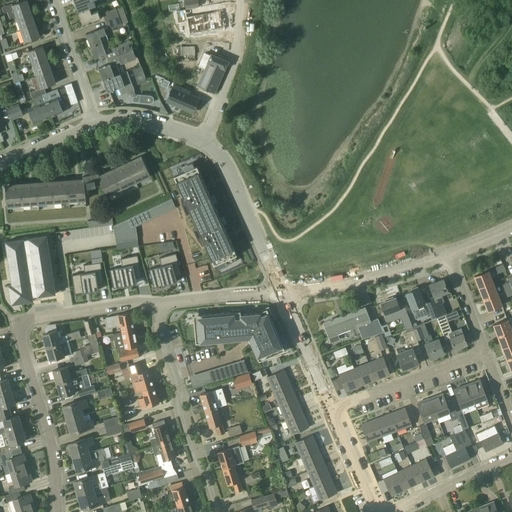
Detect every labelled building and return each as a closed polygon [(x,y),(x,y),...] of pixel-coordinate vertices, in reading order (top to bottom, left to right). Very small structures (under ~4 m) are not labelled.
[(17,17),(31,12),(27,0),(25,0),(12,5),(12,4),(2,7),(4,13),(14,9),(17,17)] [(89,8),(90,9),(96,6),(93,0),(73,0),(74,0),(78,12),(89,8)] [(197,0),(184,0),(186,9),(199,7),(197,0)] [(119,16),(125,14),(123,6),(103,13),(106,21),(119,16)] [(92,14),(90,9),(89,8),(78,12),(82,24),(100,18),(98,12),(92,14)] [(190,36),(224,31),(221,11),(187,16),(186,11),(178,13),(180,24),(188,23),(190,36)] [(17,17),(21,29),(36,24),(31,12),(17,17)] [(119,16),(106,21),(109,30),(122,25),(119,16)] [(40,37),(36,24),(21,29),(25,42),(40,37)] [(91,46),(108,39),(104,28),(86,34),(91,46)] [(6,38),(1,40),(4,49),(9,48),(6,38)] [(108,39),(91,46),(95,58),(106,54),(107,59),(117,55),(133,49),(133,50),(138,48),(136,42),(131,44),(130,41),(114,47),(114,46),(111,47),(108,39)] [(33,63),(47,58),(43,46),(28,51),(33,63)] [(182,47),(179,47),(179,56),(183,55),(195,55),(195,47),(189,47),(182,47)] [(136,59),(133,50),(133,49),(117,55),(120,62),(121,65),(136,59)] [(210,56),(205,53),(202,60),(208,62),(207,62),(208,62),(198,86),(215,93),(225,69),(229,62),(211,54),(210,56)] [(16,70),(11,54),(6,56),(11,71),(16,70)] [(33,63),(37,76),(51,71),(47,58),(33,63)] [(109,64),(99,68),(103,79),(120,73),(117,63),(116,61),(109,64)] [(141,66),(132,69),(137,84),(146,80),(141,66)] [(56,83),(51,71),(37,76),(41,88),(56,83)] [(11,74),(14,83),(20,81),(17,72),(11,74)] [(133,97),(137,96),(135,90),(132,82),(130,83),(126,72),(121,73),(120,73),(103,79),(108,92),(113,90),(113,91),(115,90),(114,90),(119,88),(121,95),(131,91),(133,97)] [(164,79),(162,85),(167,87),(170,81),(164,79)] [(20,81),(14,83),(19,96),(24,94),(20,81)] [(71,83),(65,85),(67,92),(74,90),(71,83)] [(174,85),(167,101),(193,112),(199,99),(189,95),(186,93),(187,91),(174,85)] [(57,89),(42,95),(50,117),(63,112),(57,98),(61,97),(57,89)] [(133,97),(133,102),(149,103),(151,103),(152,103),(153,102),(154,101),(154,99),(153,97),(153,96),(151,96),(150,95),(140,94),(140,97),(137,96),(133,97)] [(43,120),(50,117),(42,95),(32,99),(35,107),(28,110),(33,121),(42,118),(43,120)] [(168,114),(168,112),(162,102),(161,102),(160,112),(168,114)] [(23,116),(19,104),(7,109),(12,120),(23,116)] [(151,175),(143,159),(99,178),(99,173),(83,176),(83,181),(6,187),(7,206),(86,200),(85,188),(102,184),(107,195),(151,175)] [(185,172),(174,177),(183,197),(187,205),(201,237),(205,245),(214,265),(224,261),(227,266),(237,261),(235,256),(237,255),(229,237),(226,239),(224,235),(227,233),(224,225),(223,225),(221,226),(217,219),(220,217),(214,204),(211,205),(208,198),(211,196),(207,188),(204,189),(202,185),(205,184),(197,166),(195,167),(193,162),(182,167),(185,172)] [(113,224),(113,217),(88,221),(89,228),(113,224)] [(33,301),(32,297),(37,296),(37,297),(55,294),(46,236),(6,242),(12,285),(8,285),(11,304),(33,301)] [(165,242),(168,250),(175,248),(173,241),(165,242)] [(162,266),(149,269),(154,288),(163,285),(163,284),(175,280),(175,282),(177,282),(176,276),(182,275),(176,253),(159,258),(162,266)] [(123,267),(110,270),(114,288),(123,286),(123,285),(135,282),(135,284),(137,283),(136,278),(142,277),(138,255),(121,259),(123,267)] [(85,273),(72,275),(75,294),(85,293),(84,291),(97,289),(97,291),(99,290),(98,285),(104,284),(101,262),(84,265),(85,273)] [(505,270),(503,264),(493,268),(496,274),(505,270)] [(479,288),(493,282),(488,271),(474,276),(479,288)] [(511,276),(508,278),(510,282),(500,286),(503,291),(503,292),(511,288),(511,276)] [(433,309),(436,318),(445,315),(447,314),(442,303),(444,301),(442,297),(440,297),(439,296),(448,292),(443,279),(436,282),(435,281),(432,282),(431,284),(429,284),(434,297),(429,299),(433,309)] [(497,294),(493,282),(479,288),(483,300),(497,294)] [(420,314),(433,309),(429,299),(428,296),(423,298),(419,289),(418,286),(411,289),(412,292),(406,294),(411,309),(412,309),(415,318),(421,316),(420,314)] [(511,288),(503,292),(503,291),(497,294),(483,300),(488,311),(502,306),(502,305),(508,303),(505,298),(511,294),(511,288)] [(383,302),(381,303),(388,321),(388,322),(401,317),(406,330),(412,327),(405,307),(400,309),(395,298),(393,296),(383,300),(383,302)] [(381,325),(378,319),(371,321),(365,307),(323,323),(331,343),(340,340),(338,335),(358,327),(362,339),(383,333),(381,325)] [(121,325),(122,332),(134,329),(131,312),(106,318),(108,328),(121,325)] [(242,318),(234,319),(234,313),(194,316),(196,342),(250,338),(259,360),(279,352),(276,346),(282,343),(269,313),(242,315),(242,318)] [(445,315),(436,318),(442,332),(451,329),(445,315)] [(92,319),(84,322),(87,330),(88,335),(96,333),(95,331),(94,328),(92,319)] [(493,325),(498,336),(511,330),(511,323),(510,325),(507,319),(493,325)] [(414,330),(417,340),(423,338),(425,343),(431,359),(444,354),(438,338),(433,341),(431,334),(429,335),(424,323),(413,327),(414,330)] [(137,346),(134,329),(122,332),(113,334),(116,347),(118,347),(121,362),(134,358),(132,352),(137,351),(136,346),(137,346)] [(420,346),(417,340),(414,330),(403,334),(409,350),(398,354),(403,369),(419,363),(413,348),(420,346)] [(511,330),(498,336),(502,348),(511,344),(511,330)] [(46,347),(61,343),(69,341),(67,335),(60,338),(58,331),(43,335),(46,347)] [(455,336),(454,331),(448,333),(450,338),(449,338),(454,350),(467,345),(463,333),(455,336)] [(388,347),(383,334),(375,337),(380,351),(388,347)] [(65,356),(61,343),(46,347),(50,361),(65,356)] [(88,355),(94,353),(91,344),(86,345),(88,355)] [(511,344),(502,348),(507,360),(511,357),(511,344)] [(355,347),(358,355),(364,353),(360,345),(355,347)] [(68,354),(70,360),(82,357),(80,350),(68,354)] [(88,361),(87,356),(82,357),(70,360),(72,367),(85,363),(84,362),(88,361)] [(384,357),(369,363),(375,380),(390,375),(384,357)] [(244,359),(190,376),(193,387),(248,371),(244,359)] [(128,367),(136,394),(142,392),(142,391),(154,387),(149,370),(143,372),(140,363),(128,367)] [(369,363),(354,368),(361,386),(375,380),(369,363)] [(116,364),(106,367),(108,375),(118,372),(116,364)] [(57,384),(82,376),(88,374),(86,368),(70,373),(68,367),(53,371),(57,384)] [(346,392),(361,386),(354,368),(339,374),(346,392)] [(267,377),(273,391),(290,384),(284,369),(267,377)] [(255,380),(263,377),(260,370),(253,374),(255,380)] [(248,372),(235,376),(235,377),(239,388),(252,384),(248,373),(248,372)] [(0,394),(12,391),(8,379),(2,381),(0,375),(0,394)] [(82,376),(57,384),(61,396),(75,392),(78,391),(80,396),(96,392),(94,385),(86,387),(82,376)] [(479,379),(467,384),(474,403),(476,409),(489,404),(479,379)] [(273,391),(279,406),(296,399),(290,384),(273,391)] [(474,403),(467,384),(454,389),(462,408),(474,403)] [(113,395),(111,387),(97,391),(100,399),(113,395)] [(142,391),(142,392),(144,397),(138,399),(141,409),(159,403),(154,387),(142,391)] [(200,394),(205,411),(217,408),(227,404),(222,388),(218,389),(200,394)] [(12,391),(0,394),(0,414),(10,412),(9,406),(15,404),(12,391)] [(458,418),(456,412),(453,402),(447,404),(443,394),(430,399),(437,417),(439,422),(451,418),(452,421),(458,418)] [(279,406),(285,420),(303,413),(296,399),(279,406)] [(437,417),(430,399),(418,403),(425,422),(437,417)] [(64,407),(67,421),(83,416),(81,409),(88,407),(86,400),(64,407)] [(264,414),(272,410),(269,405),(262,408),(264,414)] [(222,424),(217,408),(205,411),(210,428),(216,426),(218,435),(224,433),(222,424)] [(391,414),(397,431),(407,427),(408,431),(414,429),(406,408),(391,414)] [(462,410),(456,412),(461,425),(467,423),(462,410)] [(0,428),(2,433),(22,428),(18,416),(12,417),(10,412),(0,414),(0,420),(4,419),(6,426),(0,428)] [(493,417),(491,412),(479,416),(482,422),(493,417)] [(309,428),(303,413),(285,420),(291,435),(309,428)] [(383,437),(397,431),(391,414),(376,419),(383,437)] [(85,422),(83,416),(67,421),(71,434),(94,427),(92,420),(85,422)] [(103,421),(106,428),(121,424),(119,416),(103,421)] [(131,432),(131,433),(147,428),(144,418),(128,423),(131,432)] [(376,439),(383,437),(376,419),(361,425),(368,442),(376,439)] [(153,446),(170,441),(165,424),(164,424),(162,420),(152,423),(156,436),(150,438),(153,446)] [(131,432),(128,423),(122,425),(123,431),(131,432)] [(124,431),(121,424),(106,428),(108,436),(124,431)] [(434,443),(426,424),(419,426),(427,446),(434,443)] [(242,433),(240,425),(227,429),(230,437),(242,433)] [(465,430),(469,437),(481,432),(478,425),(465,430)] [(270,427),(256,431),(258,439),(272,435),(270,427)] [(22,428),(2,433),(6,446),(0,447),(0,448),(2,454),(21,448),(19,442),(26,440),(22,428)] [(471,444),(464,430),(450,436),(457,451),(445,456),(451,468),(470,459),(464,447),(471,444)] [(255,431),(240,436),(243,445),(258,440),(255,431)] [(503,444),(498,433),(488,437),(487,433),(479,437),(486,452),(503,444)] [(295,442),(301,457),(318,450),(312,435),(295,442)] [(69,443),(73,457),(89,453),(87,446),(94,444),(91,437),(69,443)] [(376,439),(368,442),(370,447),(378,444),(376,439)] [(175,457),(170,441),(153,446),(155,454),(161,453),(167,470),(173,468),(170,459),(175,457)] [(405,447),(408,454),(419,448),(416,441),(405,447)] [(127,442),(126,442),(122,443),(125,456),(126,455),(128,461),(132,460),(130,454),(127,442)] [(480,442),(472,446),(475,451),(482,447),(480,442)] [(128,446),(130,453),(138,451),(137,447),(132,445),(128,446)] [(218,453),(223,469),(234,465),(244,462),(239,446),(218,453)] [(103,468),(120,463),(118,456),(114,457),(114,456),(107,458),(104,449),(89,453),(73,457),(77,471),(102,464),(103,468)] [(318,450),(301,457),(307,471),(324,464),(318,450)] [(12,451),(0,455),(0,461),(1,464),(7,462),(11,473),(28,467),(23,454),(14,457),(12,451)] [(402,451),(394,454),(398,462),(406,458),(402,451)] [(136,452),(134,453),(132,459),(134,461),(137,462),(139,460),(141,455),(139,453),(136,452)] [(286,452),(280,455),(283,461),(289,459),(286,452)] [(381,467),(387,465),(385,459),(379,461),(381,467)] [(427,459),(412,466),(420,483),(435,476),(427,459)] [(120,463),(103,468),(105,475),(122,470),(120,463)] [(307,471),(314,485),(330,478),(324,464),(307,471)] [(234,465),(223,469),(228,485),(233,483),(236,493),(242,491),(234,465)] [(412,466),(398,472),(406,489),(420,483),(412,466)] [(32,480),(28,467),(11,473),(5,475),(8,483),(13,481),(15,485),(8,487),(10,494),(25,489),(23,483),(32,480)] [(136,476),(139,484),(163,477),(165,476),(162,468),(136,476)] [(392,496),(406,489),(398,472),(384,479),(392,496)] [(74,482),(78,495),(94,490),(94,491),(101,489),(97,475),(74,482)] [(165,483),(163,477),(149,481),(151,488),(165,483)] [(287,486),(296,484),(294,477),(286,480),(287,486)] [(337,493),(330,478),(314,485),(320,500),(337,493)] [(171,485),(178,506),(190,503),(184,486),(183,486),(182,482),(171,485)] [(138,498),(137,497),(142,496),(140,488),(127,492),(129,501),(138,498)] [(259,495),(257,488),(247,491),(249,498),(259,495)] [(289,495),(286,488),(274,492),(274,493),(251,500),(254,510),(265,506),(268,508),(278,505),(277,502),(279,502),(278,498),(289,495)] [(94,490),(78,495),(82,509),(105,502),(103,495),(96,497),(94,491),(94,490)] [(19,511),(34,507),(30,494),(21,497),(19,491),(5,496),(7,502),(9,502),(10,506),(8,507),(9,511),(19,511)] [(146,511),(142,496),(137,497),(138,498),(141,511),(146,511)] [(117,511),(127,509),(125,502),(103,508),(104,511),(117,511)] [(178,506),(169,509),(169,511),(192,511),(190,503),(178,506)] [(296,507),(302,511),(306,508),(300,503),(296,507)] [(505,511),(503,506),(495,509),(493,503),(481,508),(482,511),(505,511)]
